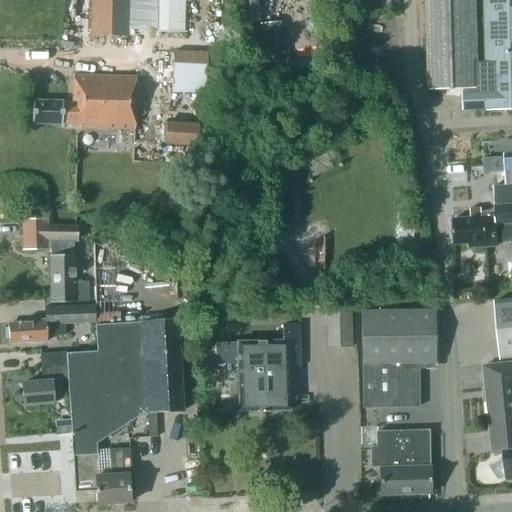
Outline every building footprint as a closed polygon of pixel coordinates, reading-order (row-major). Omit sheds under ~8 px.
[(90,0),(90,35),(129,36),(129,0),(90,0)] [(155,0),(155,32),(184,33),(184,32),(186,32),(186,20),(186,0),(155,0)] [(477,89),(474,0),(424,0),(427,90),(463,89),(463,93),(470,93),(470,89),(477,89)] [(485,109),(485,111),(511,110),(511,0),(482,0),(485,75),(485,93),(470,93),(463,93),(461,93),(461,110),(485,109)] [(252,15),(275,13),(274,4),(251,6),(252,15)] [(284,20),(262,22),(264,63),(286,61),(284,20)] [(175,51),(174,92),(209,92),(209,51),(175,51)] [(72,75),(72,101),(31,101),(31,123),(81,123),(81,128),(134,128),(134,76),(72,75)] [(164,146),(197,148),(198,125),(165,123),(164,146)] [(495,214),(490,215),(490,213),(480,213),(481,218),(452,220),(454,245),(467,244),(468,248),(487,247),(487,242),(496,241),(497,243),(511,241),(511,154),(504,155),(505,165),(504,165),(505,187),(493,187),(495,214)] [(75,226),(43,226),(43,219),(20,220),(21,251),(44,250),(44,243),(75,242),(75,226)] [(48,257),(49,303),(87,302),(86,281),(73,281),(72,256),(48,257)] [(108,293),(95,293),(95,312),(108,312),(108,293)] [(511,300),(494,302),(500,361),(511,359),(511,300)] [(42,307),(42,318),(25,319),(25,321),(9,322),(10,341),(32,340),(32,341),(47,341),(47,335),(64,334),(63,323),(93,321),(92,305),(42,307)] [(351,348),(349,307),(325,308),(327,349),(351,348)] [(169,308),(157,309),(158,320),(170,319),(169,308)] [(362,311),(362,408),(417,408),(417,363),(433,362),(433,310),(362,311)] [(94,352),(63,354),(64,366),(66,366),(67,378),(68,394),(69,394),(75,492),(95,491),(96,504),(130,502),(129,474),(130,474),(129,449),(108,450),(109,474),(97,475),(95,443),(143,413),(182,411),(177,319),(170,319),(158,320),(92,324),(94,352)] [(281,325),(281,340),(218,341),(218,364),(238,364),(239,411),(287,411),(287,368),(297,368),(297,325),(281,325)] [(66,366),(64,366),(63,354),(39,355),(41,384),(22,385),(23,410),(37,409),(37,404),(51,403),(50,388),(55,388),(54,379),(67,378),(66,366)] [(511,363),(485,367),(491,429),(511,426),(511,363)] [(504,460),(490,465),(499,478),(507,477),(508,479),(511,478),(511,426),(491,429),(494,453),(503,452),(504,460)] [(429,493),(426,432),(375,434),(376,449),(370,450),(371,468),(378,468),(379,495),(429,493)]
